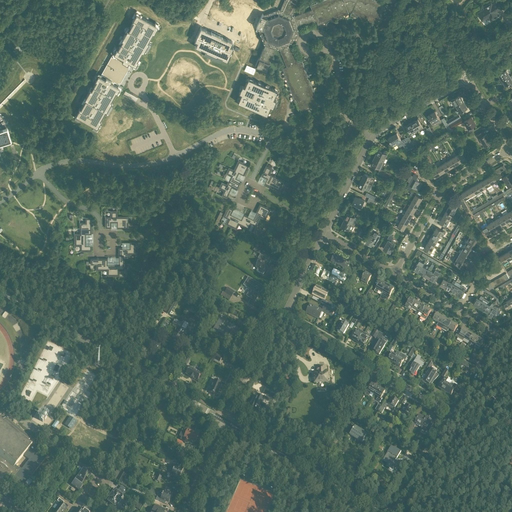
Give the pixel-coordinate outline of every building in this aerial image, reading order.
[(255,66),(266,71),(267,71),(270,63),(269,63),(271,59),(272,60),(273,60),(274,59),(274,58),(273,58),(272,57),(276,48),(278,49),(279,48),(287,67),(286,67),(282,69),(285,75),(283,76),(286,79),(287,82),(286,83),(288,86),(289,86),(290,88),(289,89),(291,92),(293,95),(291,96),(293,99),(294,100),(293,100),(294,102),(295,102),(296,104),(298,110),(298,111),(301,110),(302,111),(305,109),(305,108),(308,107),(309,108),(312,106),(312,105),(315,104),(316,106),(319,103),(315,94),(314,91),(314,87),(312,87),(311,84),(312,84),(311,80),(310,81),(309,78),(309,74),(307,74),(306,71),(307,71),(306,67),(304,67),(304,66),(303,63),(302,61),(298,62),(298,63),(290,44),(292,43),(298,29),(297,28),(316,21),(318,25),(320,24),(324,22),(325,24),(328,21),(331,20),(332,21),(335,19),(335,18),(337,17),(338,19),(341,16),(344,15),(345,16),(348,14),(348,12),(350,12),(351,13),(354,14),(354,16),(358,17),(358,16),(361,17),(360,19),(364,19),(365,19),(367,20),(374,23),(376,24),(379,21),(377,20),(379,18),(382,15),(380,14),(381,11),(382,11),(385,8),(383,7),(385,4),(376,0),(375,0),(322,0),(320,1),(320,0),(316,1),(316,3),(310,5),(311,9),(312,9),(293,17),(292,15),(290,14),(295,4),(296,4),(297,0),(284,0),(280,10),(278,9),(264,15),(264,16),(262,15),(263,13),(261,14),(255,27),(256,29),(257,27),(259,28),(258,28),(258,29),(264,43),(266,44),(259,58),(258,58),(255,66)] [(484,9),(477,13),(482,21),(489,17),(491,21),(499,16),(497,12),(504,8),(499,0),(492,4),(491,2),(483,7),(484,9)] [(117,48),(114,53),(118,56),(129,62),(135,66),(138,61),(137,60),(142,51),(143,52),(149,42),(148,41),(153,33),(154,33),(158,26),(136,13),(132,21),(133,21),(128,30),(127,29),(121,40),(122,40),(117,49),(117,48)] [(200,29),(194,41),(197,42),(195,47),(201,49),(201,48),(206,50),(206,51),(217,56),(217,55),(222,57),(222,58),(225,60),(226,60),(227,61),(228,59),(233,47),(231,46),(232,42),(233,41),(231,40),(227,39),(222,37),(222,36),(211,31),(211,32),(206,30),(206,29),(201,27),(200,28),(200,29)] [(112,55),(101,74),(106,77),(105,79),(113,83),(114,82),(119,84),(122,79),(120,78),(122,74),(124,75),(130,65),(127,64),(129,62),(118,56),(117,58),(112,55)] [(247,65),(244,71),(253,74),(256,69),(247,65)] [(502,81),(510,76),(506,69),(498,74),(502,81)] [(79,107),(75,115),(97,127),(101,120),(100,119),(105,111),(106,111),(112,101),(111,100),(116,92),(117,92),(120,87),(113,83),(105,79),(98,75),(95,80),(96,80),(91,89),(90,89),(84,99),(86,99),(81,108),(79,107)] [(509,86),(511,83),(511,79),(510,76),(502,81),(505,86),(508,84),(509,86)] [(241,94),(237,102),(267,115),(270,107),(273,107),(276,100),(274,99),(277,91),(248,78),(244,86),(242,85),(239,93),(241,94)] [(456,106),(464,101),(460,94),(451,100),(455,106),(456,106)] [(0,146),(9,144),(6,136),(21,131),(21,130),(21,129),(21,127),(20,125),(20,124),(19,122),(19,121),(18,119),(17,118),(16,116),(15,115),(14,113),(13,112),(12,111),(11,109),(10,108),(9,107),(7,106),(6,105),(5,104),(3,103),(2,102),(0,102),(0,101),(0,146)] [(458,113),(468,107),(464,101),(456,106),(458,109),(457,110),(458,113)] [(441,121),(440,119),(435,111),(428,115),(433,123),(437,120),(439,123),(441,121)] [(449,124),(461,117),(459,114),(447,121),(449,124)] [(450,132),(452,130),(444,117),(441,119),(450,132)] [(452,128),(464,121),(461,117),(449,124),(452,128)] [(468,128),(476,124),(472,117),(464,121),(461,123),(463,125),(464,125),(466,124),(468,128)] [(414,126),(417,131),(423,128),(418,118),(412,122),(414,126)] [(410,132),(407,133),(409,137),(412,135),(412,134),(417,131),(414,126),(412,122),(406,125),(407,126),(406,127),(407,130),(408,129),(410,132)] [(485,135),(483,131),(476,135),(478,139),(480,138),(482,142),(489,138),(487,134),(485,135)] [(402,140),(397,133),(389,138),(390,140),(390,141),(391,141),(394,146),(397,144),(398,145),(399,146),(400,146),(402,145),(404,144),(407,150),(411,148),(406,138),(402,140)] [(408,141),(406,138),(411,148),(415,146),(411,140),(408,141)] [(492,144),(491,142),(489,138),(482,142),(485,146),(487,144),(489,147),(492,144)] [(385,162),(387,158),(385,157),(387,153),(378,149),(376,152),(377,152),(375,157),(385,162)] [(397,161),(400,157),(390,149),(387,153),(397,161)] [(461,161),(466,158),(462,152),(457,155),(461,161)] [(456,165),(461,161),(457,155),(452,158),(456,165)] [(385,162),(375,157),(373,161),(372,160),(371,163),(380,168),(382,164),(384,165),(385,162)] [(451,168),(456,165),(452,158),(447,161),(451,168)] [(239,173),(244,176),(249,165),(238,160),(236,165),(241,168),(239,173)] [(446,171),(451,168),(447,161),(442,164),(446,171)] [(440,174),(446,171),(442,164),(436,167),(440,174)] [(505,164),(497,168),(500,172),(507,168),(505,164)] [(239,185),(242,180),(237,178),(239,173),(241,168),(236,165),(234,170),(229,168),(226,173),(231,175),(229,180),(239,185)] [(274,176),(269,173),(271,168),(266,166),(261,176),(266,178),(263,183),(269,186),(274,176)] [(435,177),(440,174),(436,167),(431,170),(435,177)] [(389,178),(391,174),(380,168),(378,173),(379,173),(388,178),(389,178)] [(372,184),(375,177),(365,172),(361,179),(372,184)] [(407,181),(409,182),(407,187),(411,189),(412,187),(418,190),(422,183),(416,180),(418,176),(414,174),(413,176),(411,175),(407,181)] [(491,184),(497,181),(493,174),(487,178),(491,184)] [(508,188),(511,185),(511,178),(511,177),(510,174),(503,178),(508,188)] [(269,186),(279,191),(281,185),(276,183),(279,178),(274,176),(269,186)] [(488,189),(493,187),(491,184),(487,178),(482,181),(486,187),(488,189)] [(371,186),(372,184),(361,179),(359,185),(366,188),(368,185),(371,186)] [(229,180),(227,185),(222,182),(219,187),(224,190),(222,195),(227,197),(232,188),(237,190),(239,185),(229,180)] [(481,190),(486,187),(482,181),(477,184),(481,190)] [(476,193),(481,190),(477,184),(472,187),(476,193)] [(470,196),(476,193),(472,187),(467,190),(470,196)] [(465,199),(470,196),(467,190),(461,193),(465,199)] [(422,198),(416,194),(411,192),(410,194),(412,195),(414,196),(412,199),(419,203),(422,198)] [(360,209),(364,200),(355,196),(352,203),(356,205),(355,207),(360,209)] [(416,208),(419,203),(412,199),(409,205),(416,208)] [(455,210),(458,204),(452,201),(449,206),(455,210)] [(464,201),(461,202),(466,211),(468,212),(469,211),(464,201)] [(260,216),(265,219),(270,208),(260,204),(257,209),(263,212),(260,216)] [(413,214),(416,208),(409,205),(406,210),(413,214)] [(236,216),(231,214),(234,209),(228,206),(223,216),(229,219),(226,224),(231,226),(236,216)] [(452,215),(455,210),(449,206),(446,212),(452,215)] [(243,226),(248,229),(251,224),(255,226),(260,216),(263,212),(257,209),(253,218),(248,216),(243,226)] [(410,219),(413,214),(406,210),(403,215),(410,219)] [(111,211),(111,216),(105,216),(105,228),(111,228),(111,222),(116,222),(122,222),(122,217),(117,217),(117,211),(111,211)] [(449,221),(452,215),(446,212),(443,217),(449,221)] [(231,226),(236,229),(239,224),(243,226),(248,216),(243,213),(240,218),(236,216),(231,226)] [(349,222),(355,224),(358,218),(355,217),(347,213),(344,219),(349,222)] [(507,222),(511,219),(508,213),(503,216),(507,222)] [(407,224),(410,219),(403,215),(400,220),(400,221),(407,224)] [(501,225),(507,222),(503,216),(498,219),(501,225)] [(122,222),(116,222),(116,228),(128,228),(128,222),(127,222),(127,217),(122,217),(122,222)] [(446,226),(449,221),(443,217),(440,222),(446,226)] [(82,223),(81,223),(80,223),(80,229),(91,229),(91,218),(85,218),(85,223),(82,223)] [(352,230),(355,224),(349,222),(344,219),(341,226),(349,229),(352,230)] [(496,228),(501,225),(498,219),(492,222),(496,228)] [(407,224),(400,221),(400,220),(398,224),(395,222),(394,225),(397,227),(397,226),(404,229),(407,224)] [(491,232),(496,228),(492,222),(487,225),(491,232)] [(486,235),(486,234),(491,232),(487,225),(482,228),(486,235)] [(437,227),(433,232),(440,236),(442,237),(445,232),(437,227)] [(80,229),(80,234),(74,234),(74,239),(86,239),(86,234),(91,234),(91,229),(80,229)] [(375,243),(380,235),(375,232),(373,235),(371,234),(367,242),(371,245),(373,242),(375,243)] [(437,242),(440,236),(433,232),(430,238),(437,242)] [(475,243),(478,239),(471,234),(468,239),(475,243)] [(395,244),(391,241),(394,237),(390,235),(387,240),(388,240),(387,242),(386,242),(384,244),(386,245),(384,248),(390,252),(395,244)] [(434,247),(437,242),(430,238),(427,243),(434,247)] [(468,239),(466,238),(463,243),(472,248),(475,243),(468,239)] [(74,239),(74,245),(80,245),(80,249),(80,250),(91,250),(91,244),(86,244),(86,239),(74,239)] [(118,248),(118,253),(124,253),(124,259),(129,259),(129,254),(135,254),(135,242),(129,242),(129,248),(118,248)] [(431,252),(434,247),(427,243),(424,248),(431,252)] [(470,253),(472,248),(463,243),(460,247),(462,249),(470,253)] [(467,257),(470,253),(462,249),(460,253),(467,257)] [(464,262),(467,257),(460,253),(458,252),(455,257),(464,262)] [(113,276),(118,276),(118,270),(124,270),(124,259),(124,253),(118,253),(118,264),(113,264),(113,276)] [(503,263),(508,260),(504,254),(499,257),(503,263)] [(267,271),(266,273),(269,275),(272,270),(273,268),(271,266),(270,267),(268,265),(271,262),(260,255),(258,259),(262,261),(256,271),(263,275),(266,270),(267,271)] [(347,271),(349,265),(346,263),(347,261),(334,255),(331,262),(343,268),(343,269),(347,271)] [(462,267),(464,262),(455,257),(452,261),(462,267)] [(102,258),(91,258),(91,264),(92,264),(96,264),(96,270),(102,270),(102,258)] [(113,264),(107,264),(107,258),(102,258),(102,270),(107,270),(107,276),(113,276),(113,264)] [(419,272),(422,266),(423,266),(424,263),(419,260),(417,263),(417,262),(413,269),(419,272)] [(428,269),(423,266),(422,266),(419,272),(424,275),(428,269)] [(433,272),(435,269),(429,266),(428,269),(424,275),(429,278),(433,272)] [(442,273),(435,269),(433,272),(429,278),(434,281),(438,275),(440,276),(442,273)] [(334,284),(338,276),(325,270),(321,278),(334,284)] [(367,285),(372,276),(365,273),(361,281),(367,285)] [(264,287),(248,277),(243,285),(253,292),(250,297),(255,301),(264,287)] [(445,288),(449,281),(443,278),(440,284),(445,288)] [(454,284),(456,281),(453,280),(452,283),(449,281),(445,288),(450,291),(454,284)] [(378,290),(383,293),(382,295),(388,285),(380,281),(375,291),(377,293),(378,290)] [(455,294),(459,287),(454,284),(450,291),(455,294)] [(387,302),(394,289),(388,285),(382,295),(387,298),(386,300),(386,301),(387,302)] [(459,287),(455,294),(461,297),(466,288),(460,285),(459,287)] [(325,300),(329,292),(317,287),(313,294),(325,300)] [(507,309),(507,308),(511,306),(508,299),(505,294),(503,296),(504,297),(501,299),(507,309)] [(483,298),(484,297),(481,295),(479,299),(476,297),(473,304),(478,307),(482,300),(483,298)] [(169,314),(173,308),(175,307),(177,304),(176,303),(177,301),(173,298),(168,307),(169,308),(166,313),(169,314)] [(483,298),(482,300),(478,307),(483,310),(487,303),(489,301),(483,298)] [(416,302),(410,299),(405,308),(410,311),(412,308),(416,302)] [(334,310),(335,306),(330,304),(323,300),(321,304),(328,307),(334,310)] [(417,311),(421,305),(416,302),(412,308),(417,311)] [(493,306),(494,304),(494,303),(491,302),(489,305),(487,303),(483,310),(489,313),(492,306),(493,306)] [(323,310),(311,304),(306,313),(319,319),(323,312),(327,314),(330,309),(325,306),(323,310)] [(499,307),(494,304),(493,306),(492,306),(489,313),(494,316),(496,313),(498,314),(500,311),(499,307)] [(422,315),(426,308),(421,305),(417,311),(422,314),(422,315)] [(426,320),(431,311),(426,308),(422,315),(422,314),(421,317),(426,320)] [(216,318),(219,314),(213,310),(210,315),(216,318)] [(438,324),(442,317),(437,314),(433,321),(438,324)] [(226,329),(222,326),(226,318),(221,315),(212,331),(217,334),(219,331),(231,339),(234,334),(237,336),(241,330),(230,324),(226,329)] [(441,329),(447,320),(442,317),(438,324),(436,326),(441,329)] [(185,322),(182,320),(180,323),(175,320),(172,326),(177,329),(178,328),(185,332),(189,325),(190,325),(191,324),(190,323),(187,321),(186,321),(185,322)] [(447,333),(449,330),(448,330),(452,323),(447,320),(441,329),(447,333)] [(349,325),(343,322),(341,324),(339,323),(336,328),(338,330),(337,331),(344,335),(349,325)] [(454,333),(458,326),(452,323),(448,330),(449,330),(454,333)] [(182,337),(185,332),(178,328),(177,329),(172,338),(178,341),(181,336),(182,337)] [(358,343),(364,333),(357,329),(355,332),(356,333),(352,340),(358,343)] [(463,342),(468,332),(463,329),(458,339),(463,342)] [(468,345),(474,335),(468,332),(463,342),(468,345)] [(365,347),(369,340),(366,338),(367,335),(364,333),(358,343),(365,347)] [(475,345),(479,338),(474,335),(468,345),(470,346),(472,343),(475,345)] [(480,348),(484,342),(479,338),(475,345),(480,348)] [(379,355),(386,344),(380,341),(378,344),(373,352),(379,355)] [(394,364),(400,353),(398,352),(395,355),(392,354),(388,361),(394,364)] [(405,361),(408,357),(400,353),(394,364),(400,368),(404,361),(405,361)] [(409,373),(415,376),(422,363),(416,360),(409,373)] [(197,381),(201,374),(189,367),(185,374),(189,377),(193,379),(197,381)] [(328,384),(328,371),(327,371),(327,368),(317,368),(317,371),(319,371),(319,374),(315,374),(315,384),(328,384)] [(438,375),(436,374),(437,373),(430,369),(423,381),(424,381),(423,382),(426,384),(427,383),(429,384),(430,384),(431,385),(439,375),(438,375)] [(448,381),(447,380),(444,378),(442,382),(443,382),(439,388),(445,392),(451,381),(450,380),(448,381)] [(218,395),(221,388),(220,388),(222,383),(215,380),(209,392),(216,396),(217,395),(218,395)] [(454,384),(453,383),(452,382),(451,381),(445,392),(451,396),(455,389),(457,385),(454,384)] [(374,395),(379,387),(372,384),(368,390),(367,390),(365,394),(369,397),(371,393),(374,395)] [(380,402),(382,398),(381,398),(385,391),(379,387),(374,395),(378,398),(376,400),(380,402)] [(273,391),(271,397),(278,400),(280,394),(273,391)] [(394,410),(399,401),(392,398),(389,404),(385,402),(382,407),(379,412),(382,414),(386,406),(394,410)] [(252,400),(245,413),(251,416),(252,414),(255,415),(257,411),(258,411),(260,407),(259,407),(262,402),(255,399),(254,401),(252,400)] [(408,417),(413,410),(406,406),(401,413),(408,417)] [(424,419),(420,416),(415,423),(412,421),(407,430),(410,432),(413,428),(414,429),(416,424),(422,427),(423,425),(427,418),(425,417),(424,419)] [(65,425),(73,430),(78,421),(70,417),(65,425)] [(0,477),(5,481),(6,481),(7,479),(9,476),(12,479),(21,469),(16,465),(23,455),(31,447),(32,445),(32,444),(32,445),(28,442),(31,439),(31,438),(30,439),(24,433),(12,424),(12,423),(12,424),(5,418),(6,418),(5,418),(5,419),(3,420),(2,421),(1,420),(0,419),(0,477)] [(430,430),(434,422),(427,418),(423,425),(422,427),(423,426),(430,430)] [(362,443),(367,434),(355,427),(350,436),(362,443)] [(198,435),(194,434),(195,432),(188,429),(185,435),(184,435),(183,438),(184,438),(183,441),(187,443),(189,439),(195,442),(198,435)] [(397,458),(401,452),(391,446),(388,452),(383,460),(388,463),(389,461),(393,464),(397,458)] [(12,479),(11,481),(14,482),(13,483),(14,483),(21,488),(18,492),(19,492),(21,489),(35,472),(36,470),(48,456),(48,455),(45,458),(38,453),(39,452),(38,452),(33,449),(31,447),(23,455),(30,460),(22,470),(21,469),(12,479)] [(79,491),(91,475),(88,473),(90,468),(80,463),(78,466),(83,470),(71,485),(79,491)] [(174,468),(171,466),(170,469),(182,474),(183,472),(182,471),(183,470),(182,469),(183,466),(177,463),(177,464),(176,463),(174,468)] [(182,474),(170,469),(168,472),(172,473),(170,478),(171,478),(177,481),(178,478),(179,478),(180,477),(181,477),(182,474)] [(126,476),(117,471),(111,480),(121,485),(126,476)] [(127,491),(121,487),(119,489),(117,492),(116,491),(114,494),(113,493),(109,498),(110,499),(106,504),(107,504),(108,502),(115,506),(117,503),(118,504),(121,500),(120,499),(122,496),(124,493),(125,494),(127,491)] [(169,493),(171,491),(168,490),(167,492),(164,491),(163,492),(160,491),(159,494),(171,499),(172,496),(172,495),(169,493)] [(170,502),(171,499),(159,494),(158,496),(161,498),(159,502),(165,504),(166,501),(169,503),(169,502),(170,502)] [(63,511),(67,508),(62,505),(64,502),(59,499),(57,501),(60,503),(53,511),(63,511)]
